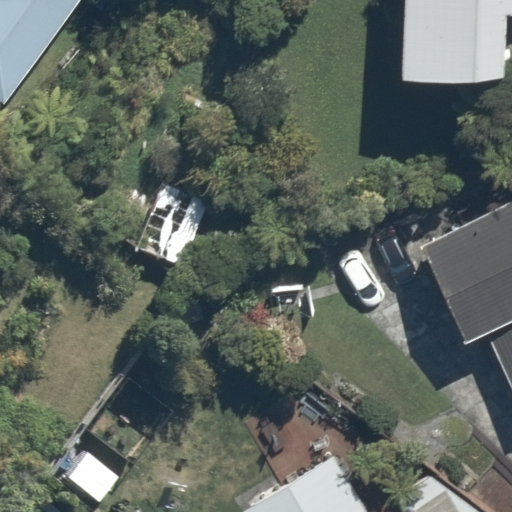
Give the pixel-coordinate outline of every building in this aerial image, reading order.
[(0,0),(0,90),(3,93),(77,0),(0,0)] [(511,0),(421,0),(419,61),(511,65),(511,0)] [(185,262),(214,186),(166,167),(137,243),(185,262)] [(511,193),(432,231),(478,329),(492,322),(511,364),(511,193)] [(483,511),(449,489),(410,511),(385,511),(347,447),(252,503),(257,511),(483,511)]
